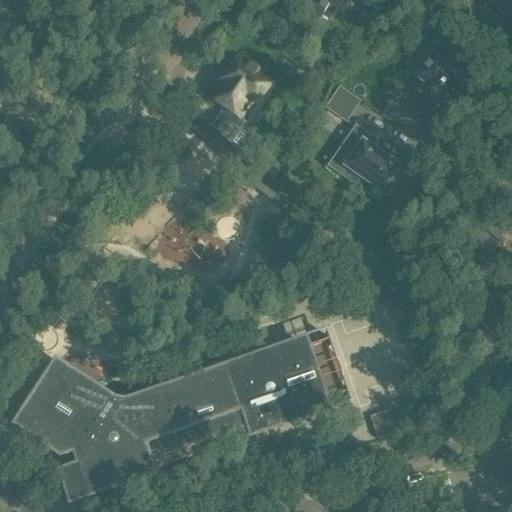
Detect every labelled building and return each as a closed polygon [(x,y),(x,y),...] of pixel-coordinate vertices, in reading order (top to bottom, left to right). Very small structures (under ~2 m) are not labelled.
[(0,0),(0,12),(13,0),(26,0),(32,6),(38,0),(0,0)] [(286,0),(281,8),(310,28),(319,14),(323,16),(326,12),(330,15),(340,0),(286,0)] [(511,0),(487,0),(511,28),(511,0)] [(459,100),(472,84),(469,81),(461,75),(467,67),(461,62),(467,54),(440,33),(427,48),(436,55),(417,77),(428,86),(422,93),(445,112),(456,98),(459,100)] [(211,128),(232,148),(243,132),(234,126),(250,103),(254,106),(272,82),(237,58),(220,82),(225,86),(223,89),(221,87),(213,98),(216,100),(214,103),(224,110),(211,128)] [(344,126),(357,106),(338,93),(324,112),(344,126)] [(390,99),(382,110),(409,129),(417,118),(390,99)] [(390,198),(399,185),(395,183),(402,173),(369,152),(375,143),(354,129),(348,138),(345,142),(358,151),(344,171),(385,198),(386,196),(390,198)] [(55,477),(65,505),(154,474),(154,473),(151,474),(151,472),(162,468),(167,471),(174,472),(180,470),(184,465),(186,459),(284,426),(283,424),(279,425),(277,418),(289,415),(289,416),(345,399),(347,406),(349,406),(343,390),(340,390),(341,384),(341,377),(340,371),(338,366),(336,360),(332,356),(327,351),(328,350),(330,350),(325,337),(324,338),(326,345),(270,362),(270,364),(260,367),(257,361),(261,359),(260,358),(123,406),(111,404),(51,364),(50,365),(54,367),(48,376),(43,379),(39,382),(36,385),(32,389),(37,392),(36,395),(33,393),(30,398),(32,399),(31,402),(26,399),(24,403),(22,408),(21,413),(20,418),(14,427),(11,424),(10,426),(59,457),(64,458),(77,454),(81,464),(57,472),(55,477)] [(396,434),(388,412),(370,419),(377,440),(396,434)]
